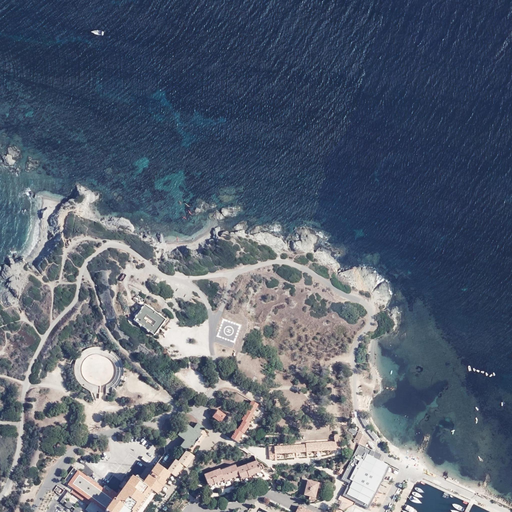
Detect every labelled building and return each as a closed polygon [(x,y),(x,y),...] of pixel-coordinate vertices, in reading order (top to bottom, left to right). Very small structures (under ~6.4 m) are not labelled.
[(134,320),(138,323),(154,335),(165,319),(145,304),(134,320)] [(87,389),(99,393),(100,386),(89,383),(85,379),(82,375),(81,368),(83,363),(86,358),(91,355),(96,354),(104,356),(110,359),(114,362),(116,367),(116,373),(114,380),(109,384),(106,385),(106,393),(112,393),(112,391),(117,387),(121,380),(123,373),(123,367),(120,358),(116,354),(110,351),(103,347),(95,346),(91,347),(82,351),(78,356),(75,362),(74,369),(75,376),(80,384),(87,389)] [(231,438),(237,441),(242,432),(244,433),(249,424),(248,423),(253,414),(252,413),(258,404),(252,400),(246,410),(247,411),(242,419),(243,421),(238,429),(236,429),(231,438)] [(221,422),(225,415),(218,409),(213,417),(221,422)] [(359,416),(365,428),(370,426),(363,414),(359,416)] [(204,427),(198,423),(193,429),(186,423),(177,435),(184,440),(180,446),(186,450),(177,461),(174,459),(166,470),(157,463),(142,483),(132,475),(127,482),(124,480),(119,486),(122,489),(117,496),(115,495),(116,494),(111,490),(108,493),(77,471),(64,488),(70,492),(74,488),(92,503),(90,505),(99,511),(100,510),(101,511),(138,511),(153,491),(157,494),(166,481),(163,480),(169,472),(175,476),(183,465),(186,467),(194,456),(187,451),(191,445),(194,446),(202,435),(200,433),(204,427)] [(360,439),(362,434),(350,428),(348,431),(356,435),(353,441),(356,443),(359,444),(358,445),(341,479),(348,483),(342,496),(368,508),(389,466),(379,460),(381,455),(363,446),(366,442),(360,439)] [(367,431),(376,442),(380,438),(371,428),(367,431)] [(369,440),(367,442),(372,449),(375,447),(369,440)] [(305,444),(305,452),(334,450),(334,441),(305,443),(305,444)] [(275,454),(305,452),(305,444),(268,447),(269,455),(274,455),(275,454)] [(142,453),(139,456),(143,461),(147,458),(142,453)] [(263,469),(261,464),(258,465),(256,461),(236,468),(235,464),(220,470),(219,469),(204,474),(207,485),(223,480),(224,481),(239,476),(240,479),(248,476),(249,477),(253,476),(253,474),(260,471),(263,469)] [(283,485),(285,480),(279,477),(276,482),(283,485)] [(318,488),(319,482),(308,480),(304,494),(310,496),(315,497),(317,492),(318,488)] [(315,497),(310,496),(309,500),(314,501),(319,498),(320,493),(317,492),(315,497)]
